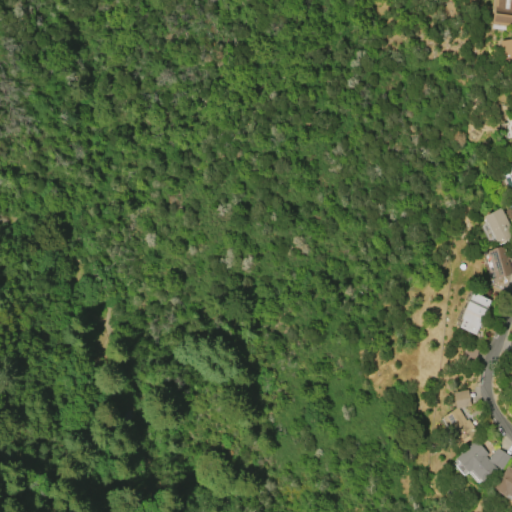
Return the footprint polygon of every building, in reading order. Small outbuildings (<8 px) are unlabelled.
[(511,0),(511,26),(490,24),(493,0),(511,0)] [(511,39),(498,40),(499,59),(511,58),(511,39)] [(500,179),(497,171),(504,168),(504,166),(511,162),(511,189),(507,176),(500,179)] [(481,216),(499,207),(511,233),(505,241),(494,241),(481,216)] [(502,245),(510,274),(494,278),(486,250),(502,245)] [(471,291),(489,300),(485,309),(486,310),(482,318),(481,317),(473,335),(456,327),(460,318),(458,318),(471,291)] [(456,448),(448,435),(450,433),(440,417),(455,408),(452,392),(466,390),(469,406),(457,408),(458,409),(465,420),(468,419),(477,435),(456,448)] [(454,458),(474,440),(487,454),(484,456),(487,460),(495,448),(509,457),(500,469),(489,462),(495,468),(480,482),(469,469),(466,472),(454,458)] [(511,498),(506,494),(504,497),(492,489),(507,467),(511,470),(511,498)]
